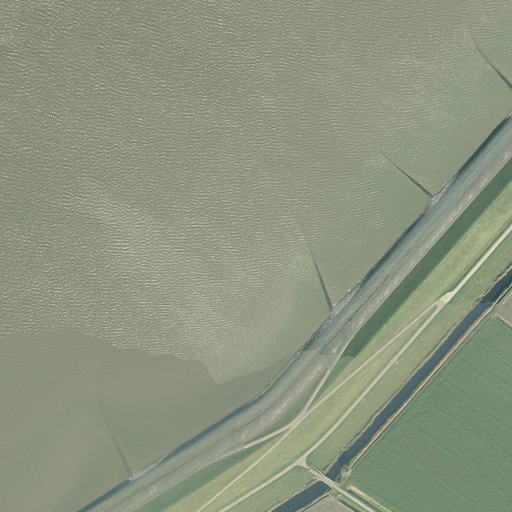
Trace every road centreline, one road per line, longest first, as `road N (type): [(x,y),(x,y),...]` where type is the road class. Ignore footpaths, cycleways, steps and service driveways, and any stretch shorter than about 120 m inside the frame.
road 1 (unclassified): [(298,462),(445,302)]
road 2 (unclassified): [(445,302),(299,420)]
road 3 (unclassified): [(198,511),(299,420)]
